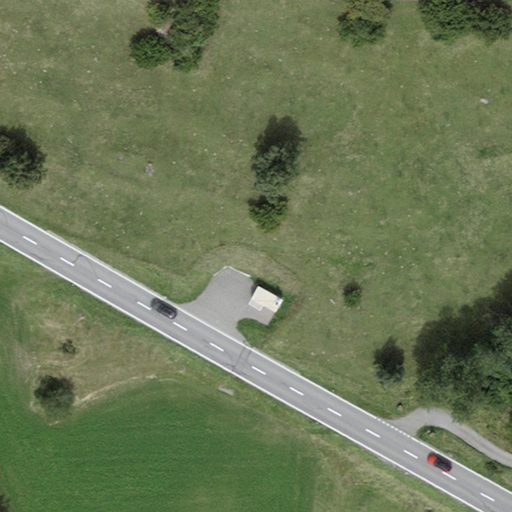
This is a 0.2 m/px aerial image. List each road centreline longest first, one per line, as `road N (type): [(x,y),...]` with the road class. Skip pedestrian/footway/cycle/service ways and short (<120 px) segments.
road 1 (primary): [(0,224),(511,511)]
road 2 (unknown): [(389,443),(406,423),(424,420),(511,458)]
